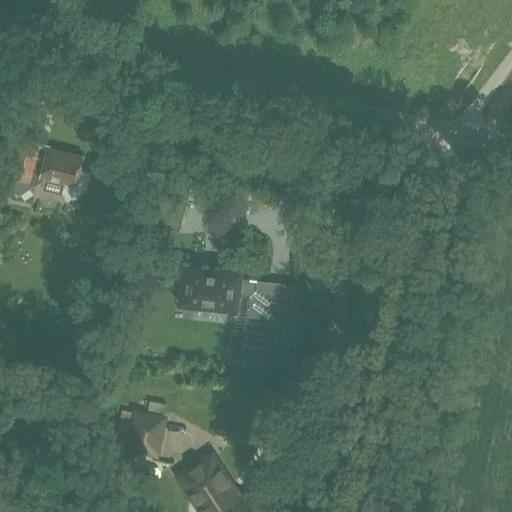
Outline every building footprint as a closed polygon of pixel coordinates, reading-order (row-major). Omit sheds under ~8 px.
[(67,184),(74,196),(87,189),(91,171),(78,168),(81,156),(48,148),(46,153),(37,151),(39,142),(19,138),(11,174),(8,190),(20,193),(33,184),(42,179),(43,174),(68,180),(67,184)] [(150,180),(141,219),(179,229),(188,190),(150,180)] [(82,216),(95,224),(101,213),(88,205),(82,216)] [(106,280),(118,282),(123,251),(111,249),(109,258),(107,258),(105,258),(102,259),(100,261),(99,264),(99,267),(101,269),(103,271),(107,272),(106,280)] [(240,363),(288,368),(293,307),(271,305),(272,290),(256,288),(257,279),(241,277),(242,268),(183,263),(182,270),(169,268),(168,285),(180,286),(178,303),(238,308),(239,295),(246,296),(240,363)] [(125,448),(159,456),(168,415),(134,407),(125,448)] [(203,511),(255,511),(258,497),(231,491),(227,485),(232,482),(213,453),(179,475),(203,511)] [(2,504),(11,511),(39,511),(14,490),(2,504)]
